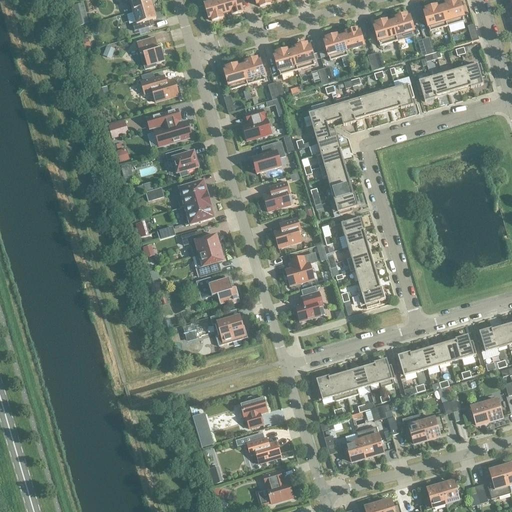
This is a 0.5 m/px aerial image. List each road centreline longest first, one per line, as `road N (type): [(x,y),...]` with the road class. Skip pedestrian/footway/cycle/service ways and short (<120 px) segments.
road 1 (residential): [(418,327),(365,146),(510,105)]
road 2 (residential): [(192,53),(285,367)]
road 3 (residential): [(192,53),(380,0)]
road 4 (residential): [(327,498),(511,442)]
road 5 (residential): [(285,367),(418,327)]
road 6 (residential): [(285,367),(327,498)]
road 7 (secondary): [(34,511),(0,393)]
